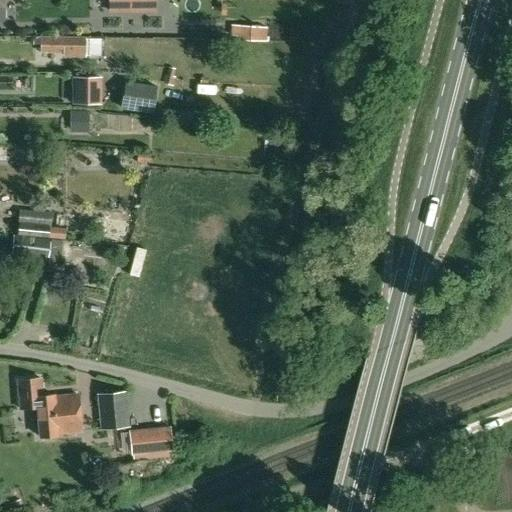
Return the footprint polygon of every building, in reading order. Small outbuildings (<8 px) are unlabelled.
[(116,0),(117,13),(156,13),(155,0),(116,0)] [(277,29),(250,30),(250,45),(278,44),(277,29)] [(85,37),(50,37),(51,53),(62,54),(62,57),(85,57),(85,37)] [(111,59),(111,41),(96,41),(96,59),(111,59)] [(156,77),(131,76),(130,108),(154,109),(156,77)] [(100,105),(101,77),(72,77),(71,104),(100,105)] [(99,106),(99,131),(120,131),(120,120),(114,120),(115,106),(99,106)] [(88,112),(72,112),(72,132),(88,132),(88,112)] [(47,238),(48,227),(49,225),(51,225),(52,212),(19,209),(18,222),(19,222),(17,235),(47,238)] [(133,240),(129,220),(116,223),(120,243),(133,240)] [(58,282),(63,240),(32,237),(22,236),(13,235),(11,254),(48,258),(45,280),(58,282)] [(21,409),(38,407),(41,437),(59,436),(59,433),(82,431),(78,395),(55,398),(55,395),(43,396),(41,378),(18,380),(21,409)] [(101,429),(129,426),(125,391),(97,394),(101,429)] [(171,428),(131,432),(133,456),(140,456),(174,452),(171,428)]
